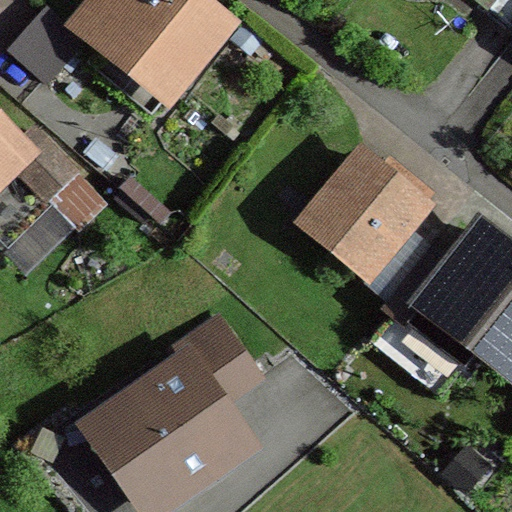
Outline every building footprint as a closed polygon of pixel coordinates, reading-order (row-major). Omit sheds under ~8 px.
[(188,0),(101,0),(101,1),(124,19),(106,41),(170,94),(223,27),(188,0)] [(511,0),(476,0),(511,26),(511,23),(511,0)] [(45,7),(9,51),(45,81),(81,37),(45,7)] [(245,22),(232,38),(248,51),(261,35),(245,22)] [(0,244),(7,252),(53,207),(70,224),(97,197),(35,133),(15,155),(0,139),(0,244)] [(359,160),(308,222),(394,291),(440,232),(418,214),(429,195),(406,176),(395,190),(359,160)] [(414,268),(385,304),(464,368),(482,345),(511,368),(511,261),(478,234),(437,286),(414,268)] [(242,447),(215,408),(257,379),(216,321),(173,352),(184,369),(96,431),(152,510),(242,447)] [(465,450),(443,474),(463,492),(485,469),(465,450)]
